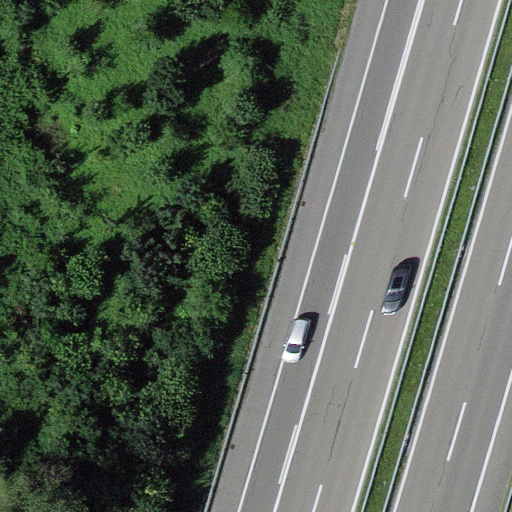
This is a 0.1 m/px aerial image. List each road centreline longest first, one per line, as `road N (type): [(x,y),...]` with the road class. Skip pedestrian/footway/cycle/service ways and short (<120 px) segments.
road 1 (motorway): [(410,186),(313,511)]
road 2 (motorway): [(433,511),(511,253)]
road 3 (motorway): [(463,0),(410,186)]
road 4 (motorway): [(408,0),(390,70),(410,186)]
